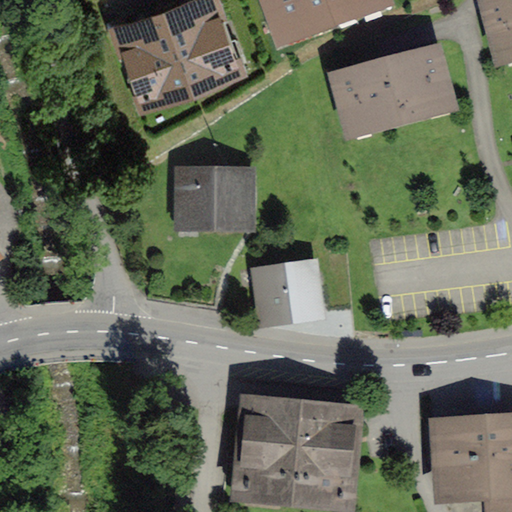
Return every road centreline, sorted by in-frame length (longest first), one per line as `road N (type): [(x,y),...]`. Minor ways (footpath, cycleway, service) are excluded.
road 1 (residential): [(115,335),(115,294),(94,221),(17,0)]
road 2 (primary): [(511,353),(354,365),(205,345)]
road 3 (unclassified): [(181,511),(205,345)]
